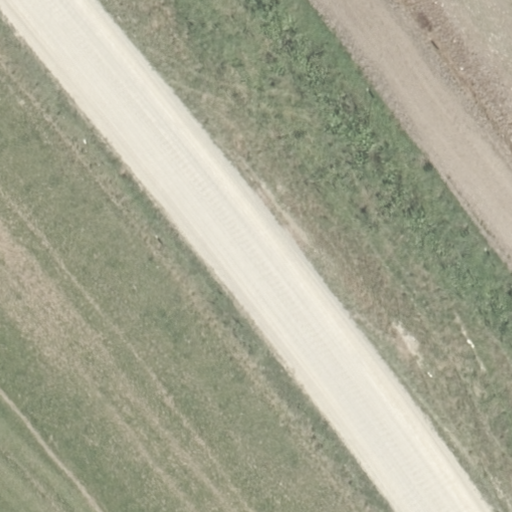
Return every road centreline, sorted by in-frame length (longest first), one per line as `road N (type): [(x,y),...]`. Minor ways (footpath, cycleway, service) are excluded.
road 1 (unclassified): [(462,511),(405,422),(67,0)]
road 2 (track): [(375,0),(511,186)]
